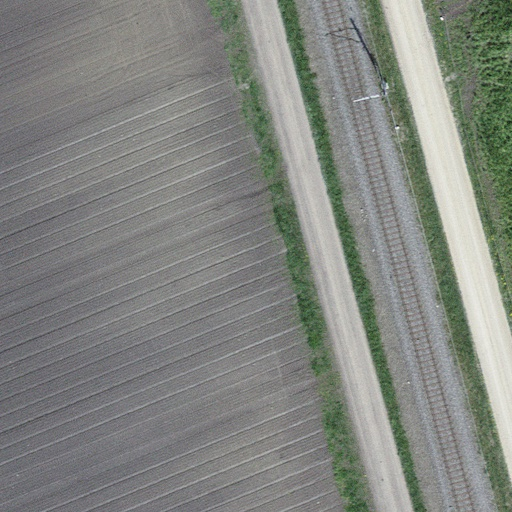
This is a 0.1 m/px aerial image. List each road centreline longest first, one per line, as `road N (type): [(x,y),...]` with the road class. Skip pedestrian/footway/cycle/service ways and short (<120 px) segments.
road 1 (track): [(392,511),(256,0)]
road 2 (track): [(511,408),(403,0)]
